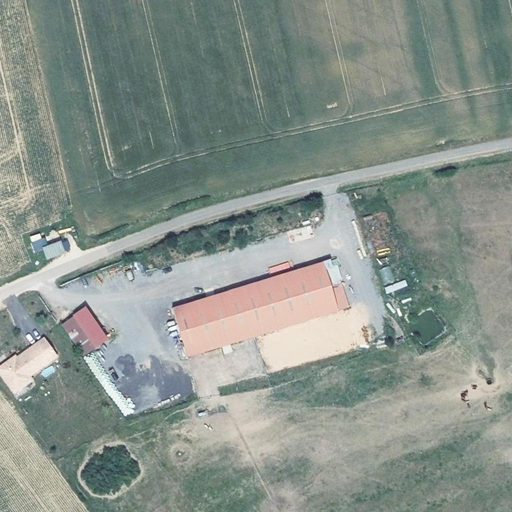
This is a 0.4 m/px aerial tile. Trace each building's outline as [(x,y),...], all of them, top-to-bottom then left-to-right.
[(287,231),(291,242),(314,236),(310,225),(287,231)] [(30,236),(33,250),(46,247),(42,233),(30,236)] [(65,242),(60,243),(63,253),(68,251),(65,242)] [(60,243),(44,249),(47,259),(63,253),(60,243)] [(338,311),(322,262),(172,309),(187,357),(338,311)] [(378,270),(384,285),(394,281),(389,266),(378,270)] [(386,293),(407,287),(406,280),(384,287),(386,293)] [(85,308),(62,325),(83,356),(106,340),(85,308)] [(32,376),(59,357),(44,335),(0,366),(0,375),(14,395),(34,380),(32,376)]
